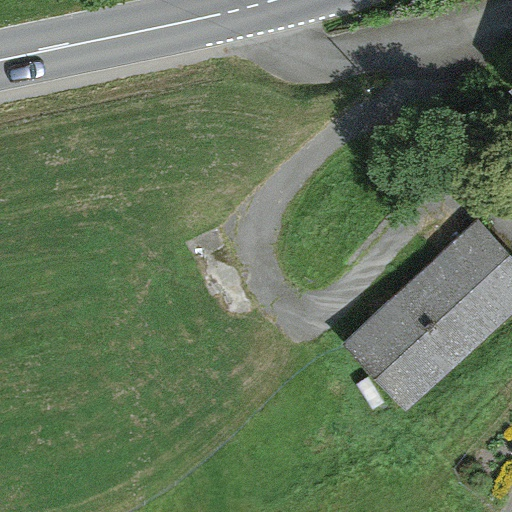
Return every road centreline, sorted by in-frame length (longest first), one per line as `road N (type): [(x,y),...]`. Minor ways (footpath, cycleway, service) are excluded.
road 1 (track): [(511,11),(425,47),(319,64),(291,50),(268,2)]
road 2 (primary): [(274,0),(0,59)]
